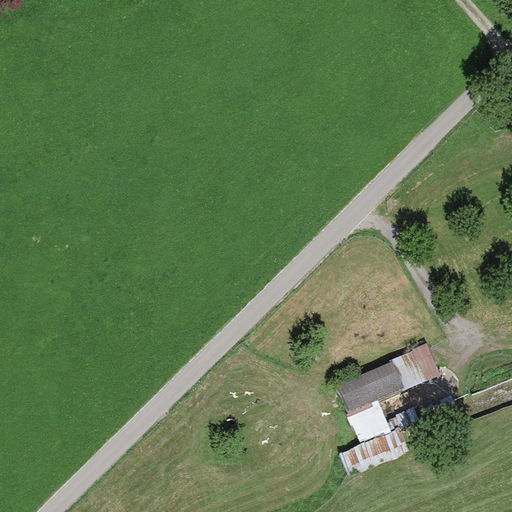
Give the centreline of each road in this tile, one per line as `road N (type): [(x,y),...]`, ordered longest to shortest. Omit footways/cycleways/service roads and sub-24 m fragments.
road 1 (unclassified): [(51,511),(511,60)]
road 2 (track): [(361,208),(397,237),(469,355)]
